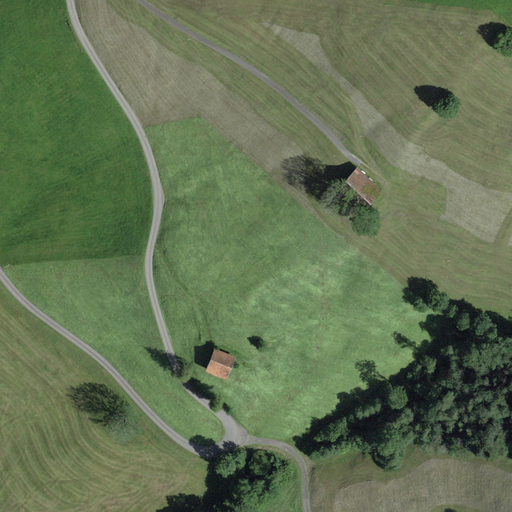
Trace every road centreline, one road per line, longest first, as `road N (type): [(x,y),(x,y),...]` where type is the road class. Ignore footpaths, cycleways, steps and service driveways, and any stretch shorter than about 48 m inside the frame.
road 1 (track): [(357,163),(292,101),(138,0)]
road 2 (track): [(310,511),(307,465),(285,447),(228,437)]
